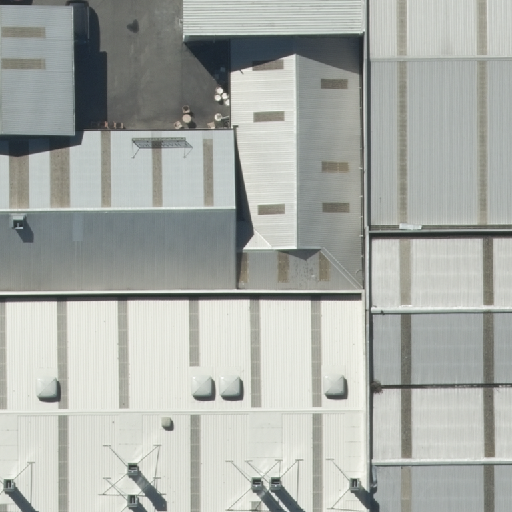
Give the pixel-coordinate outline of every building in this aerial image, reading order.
[(180,0),(182,48),(233,48),(360,46),(360,0),(180,0)] [(511,0),(360,0),(360,46),(362,233),(511,233),(511,0)] [(0,12),(0,136),(76,136),(74,11),(0,12)] [(362,233),(360,46),(233,48),(232,136),(233,304),(361,304),(362,233)] [(0,305),(233,304),(232,136),(76,136),(0,136),(0,305)] [(511,511),(511,233),(362,233),(361,304),(362,511),(511,511)] [(0,305),(0,511),(362,511),(361,304),(233,304),(0,305)]
